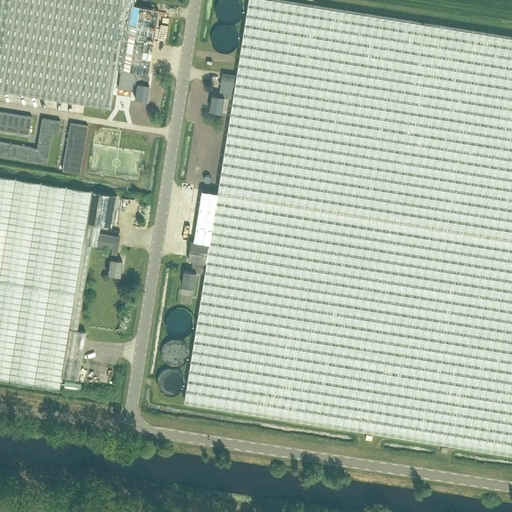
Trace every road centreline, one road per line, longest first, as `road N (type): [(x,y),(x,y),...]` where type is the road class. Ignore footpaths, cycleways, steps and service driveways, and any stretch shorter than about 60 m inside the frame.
road 1 (residential): [(129,425),(196,0)]
road 2 (unclassified): [(511,486),(129,425)]
road 3 (unclassified): [(253,511),(0,472)]
road 4 (unknown): [(176,130),(0,101)]
road 5 (unclassified): [(129,425),(0,406)]
